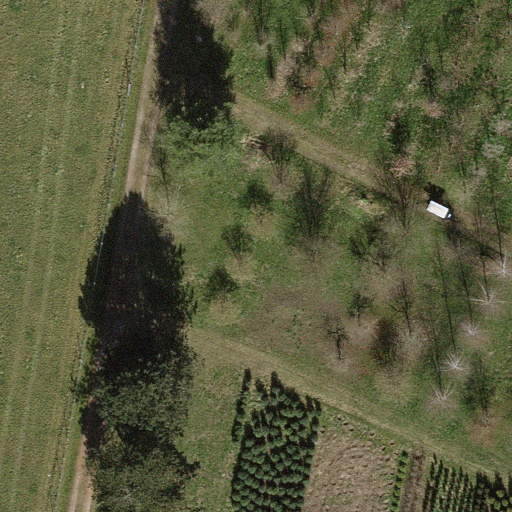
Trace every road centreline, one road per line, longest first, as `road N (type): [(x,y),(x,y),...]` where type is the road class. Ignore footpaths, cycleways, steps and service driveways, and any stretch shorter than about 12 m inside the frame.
road 1 (track): [(214,0),(197,98),(511,243)]
road 2 (track): [(117,511),(197,98)]
